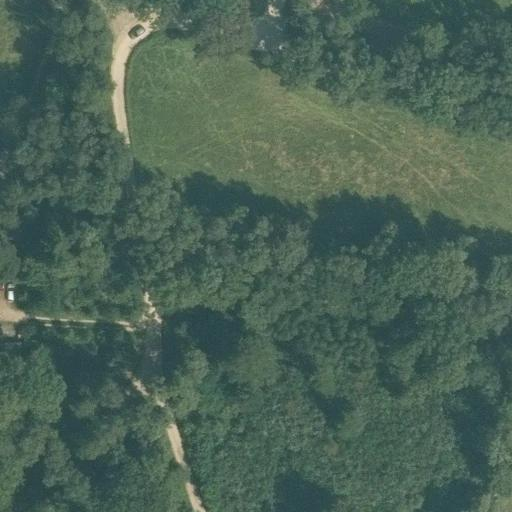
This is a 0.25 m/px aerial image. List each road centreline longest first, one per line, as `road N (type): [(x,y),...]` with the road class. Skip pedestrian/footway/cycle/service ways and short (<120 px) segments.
road 1 (track): [(135,35),(121,64),(121,99),(155,357),(196,511)]
road 2 (track): [(511,111),(441,102),(255,45)]
road 3 (track): [(155,357),(47,491),(0,507)]
road 4 (track): [(255,45),(159,17),(135,35)]
